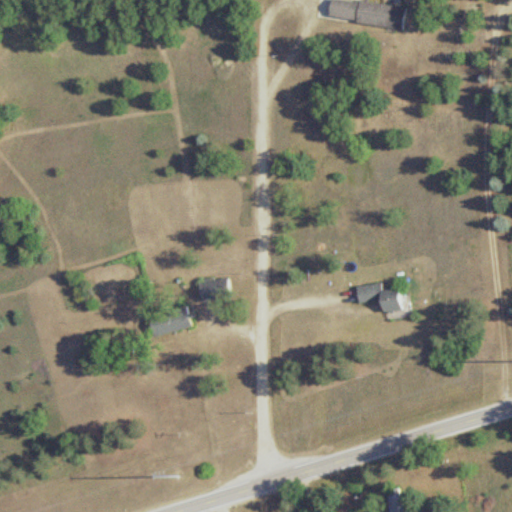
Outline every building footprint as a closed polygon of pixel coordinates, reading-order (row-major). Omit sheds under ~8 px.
[(349,0),(330,0),(328,19),(402,30),(405,8),(349,0)] [(227,276),(209,278),(210,281),(200,282),(202,302),(230,299),(227,276)] [(358,304),(382,302),(384,313),(401,311),(399,288),(383,290),(382,284),(356,287),(358,304)] [(149,313),(155,337),(193,328),(187,304),(149,313)] [(409,511),(407,495),(389,497),(390,511),(409,511)]
